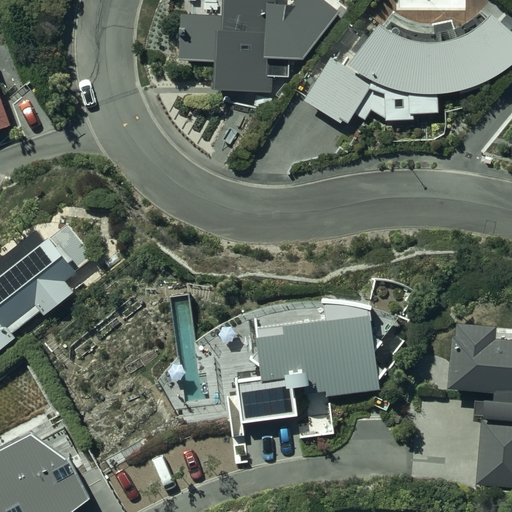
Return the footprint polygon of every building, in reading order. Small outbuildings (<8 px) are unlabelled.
[(276,0),(223,0),(223,20),(181,19),(180,65),(215,66),(214,96),(272,96),(272,80),(289,81),(289,64),(302,64),(340,18),(318,0),(299,0),(292,10),(276,9),(276,0)] [(379,33),(348,72),(349,73),(331,62),(304,104),(341,127),(344,123),(349,127),(355,117),(365,123),(372,114),(373,115),(374,115),(374,116),(375,116),(376,117),(377,117),(377,118),(378,118),(379,118),(380,119),(381,119),(382,119),(383,119),(384,119),(385,119),(386,119),(386,125),(412,124),(412,118),(436,117),(435,100),(439,100),(444,99),(449,99),(454,98),(459,96),(464,95),(469,93),(474,92),(478,90),(483,87),(487,85),(492,83),(496,80),(500,77),(505,74),(508,71),(511,67),(511,41),(487,22),(485,24),(483,27),(480,29),(477,31),(475,34),(472,36),(469,37),(466,39),(463,41),(460,42),(457,44),(454,45),(450,46),(447,47),(444,48),(440,48),(437,49),(434,49),(430,50),(427,50),(423,50),(420,49),(416,49),(413,48),(410,48),(406,47),(403,46),(400,45),(397,44),(393,42),(390,41),(387,39),(384,37),(382,35),(379,33)] [(0,129),(11,125),(0,96),(0,129)] [(74,277),(38,237),(0,266),(0,352),(15,340),(12,336),(40,314),(44,319),(72,293),(65,285),(74,277)] [(453,343),(449,343),(445,394),(492,398),(491,406),(482,406),(482,407),(474,406),(473,418),(480,419),(475,487),(511,489),(511,340),(493,339),(494,333),(455,330),(453,343)] [(32,442),(0,459),(0,511),(83,511),(96,503),(69,466),(32,442)]
